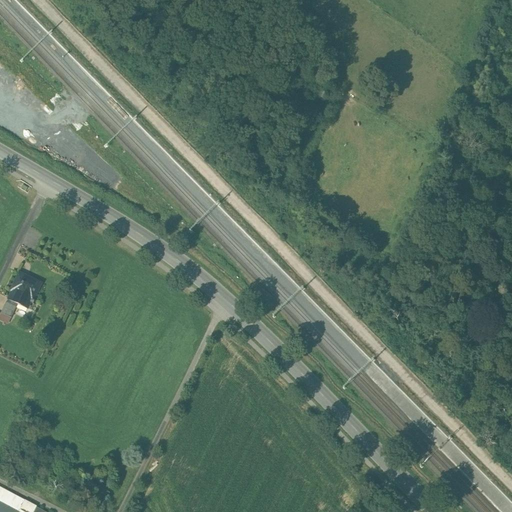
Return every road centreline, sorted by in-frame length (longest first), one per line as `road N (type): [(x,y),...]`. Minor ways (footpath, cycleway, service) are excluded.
road 1 (residential): [(40,0),(511,485)]
road 2 (secondary): [(432,511),(215,289),(0,151)]
